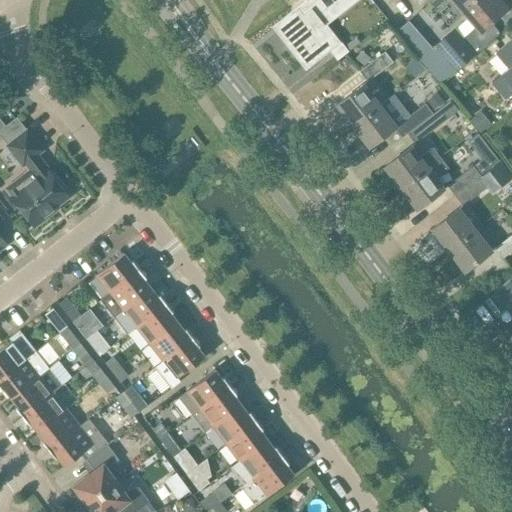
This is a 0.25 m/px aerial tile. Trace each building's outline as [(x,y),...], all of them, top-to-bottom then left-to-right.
[(296,18),(286,26),(292,33),(283,40),(306,69),(330,50),(306,20),(331,0),(305,0),(291,11),(296,18)] [(455,30),(436,47),(420,60),(441,83),(456,70),(456,71),(499,33),(491,23),(507,9),(499,0),(451,0),(476,28),(463,40),(455,30)] [(511,39),(496,53),(510,68),(492,84),(506,100),(511,94),(511,39)] [(356,60),(365,68),(371,59),(363,52),(356,60)] [(385,53),(373,61),(365,68),(359,72),(367,81),(392,62),(385,53)] [(344,56),(339,60),(344,66),(348,62),(344,56)] [(337,105),(353,126),(380,105),(379,105),(363,84),(337,105)] [(380,105),(353,126),(369,147),(394,128),(402,137),(407,134),(432,114),(425,104),(410,115),(394,94),(379,105),(380,105)] [(459,110),(451,100),(432,114),(407,134),(415,144),(459,110)] [(480,111),(469,121),(481,134),(492,124),(480,111)] [(8,146),(23,165),(29,174),(26,174),(9,187),(8,191),(13,197),(12,197),(33,224),(34,222),(39,223),(45,218),(46,213),(68,196),(47,169),(36,155),(42,150),(27,131),(8,146)] [(478,148),(481,139),(469,136),(467,145),(478,148)] [(435,162),(434,161),(427,152),(420,157),(412,146),(385,167),(401,188),(435,162)] [(444,188),(436,178),(449,168),(440,156),(434,161),(435,162),(401,188),(417,209),(444,188)] [(501,161),(481,176),(455,196),(463,206),(486,188),(492,194),(511,179),(511,175),(511,174),(501,161)] [(481,176),(473,166),(447,186),(455,196),(481,176)] [(432,229),(449,250),(476,229),(460,208),(432,229)] [(476,229),(449,250),(465,271),(492,250),(476,229)] [(511,234),(495,248),(504,259),(511,252),(511,234)] [(110,293),(140,269),(133,261),(131,262),(124,252),(123,253),(123,254),(96,275),(110,293)] [(110,293),(111,294),(101,301),(114,318),(124,311),(123,310),(151,288),(145,279),(147,278),(140,269),(110,293)] [(511,283),(499,293),(511,310),(511,327),(509,330),(511,333),(511,283)] [(123,310),(124,311),(136,327),(167,303),(160,295),(158,296),(151,288),(123,310)] [(67,298),(59,304),(67,314),(74,308),(67,298)] [(167,303),(136,327),(150,344),(178,322),(172,313),(173,312),(167,303)] [(53,325),(59,333),(67,326),(61,319),(53,309),(46,315),(53,325)] [(86,338),(94,332),(81,315),(73,321),(86,338)] [(163,361),(193,337),(186,329),(185,330),(178,322),(150,344),(163,361)] [(0,378),(26,358),(36,351),(20,330),(9,338),(12,341),(0,350),(0,378)] [(102,342),(94,332),(86,338),(94,348),(102,342)] [(65,340),(73,349),(80,343),(73,334),(65,340)] [(193,337),(163,361),(156,367),(172,387),(180,380),(178,377),(204,357),(205,358),(206,357),(198,347),(200,346),(193,337)] [(73,349),(86,366),(94,360),(80,343),(73,349)] [(105,363),(113,373),(121,367),(113,357),(105,363)] [(5,389),(11,397),(40,375),(26,358),(0,378),(0,386),(3,391),(5,389)] [(93,375),(100,383),(107,377),(94,360),(86,366),(79,371),(86,380),(93,375)] [(121,367),(113,373),(121,382),(128,376),(121,367)] [(16,407),(23,416),(53,392),(54,393),(62,386),(49,369),(41,376),(40,375),(11,397),(18,406),(16,407)] [(192,415),(200,409),(231,386),(224,377),(222,379),(215,369),(214,370),(215,370),(179,397),(192,415)] [(115,387),(107,377),(100,383),(107,393),(115,387)] [(123,392),(131,402),(139,396),(131,386),(123,392)] [(237,395),(231,386),(200,409),(213,427),(242,405),(236,396),(237,395)] [(38,431),(66,409),(54,393),(53,392),(23,416),(30,425),(32,423),(38,431)] [(131,402),(123,392),(116,398),(123,408),(131,402)] [(248,413),(242,405),(213,427),(226,444),(257,421),(250,412),(248,413)] [(43,441),(49,450),(80,426),(66,409),(38,431),(44,440),(43,441)] [(81,427),(80,426),(49,450),(56,459),(58,457),(66,467),(67,466),(66,465),(82,453),(87,460),(107,444),(89,420),(81,427)] [(226,444),(239,461),(268,439),(262,431),(263,430),(257,421),(226,444)] [(153,429),(160,439),(168,434),(161,424),(153,429)] [(168,434),(160,439),(173,456),(181,450),(172,438),(177,435),(173,430),(168,434)] [(239,461),(252,478),(283,455),(276,446),(274,448),(268,439),(239,461)] [(108,445),(87,460),(94,470),(73,486),(86,504),(117,481),(110,471),(119,460),(108,445)] [(244,485),(241,487),(255,504),(265,496),(293,475),(294,476),(295,475),(288,465),(289,464),(283,455),(252,478),(244,485)] [(179,464),(186,474),(194,468),(187,458),(179,464)] [(201,478),(194,468),(186,474),(193,484),(201,478)] [(135,511),(149,502),(138,487),(125,492),(117,481),(86,504),(91,511),(114,511),(121,507),(125,511),(135,511)] [(205,499),(212,508),(220,502),(212,493),(205,499)] [(195,509),(193,498),(181,500),(184,511),(195,509)] [(212,508),(206,511),(226,511),(220,502),(212,508)]
